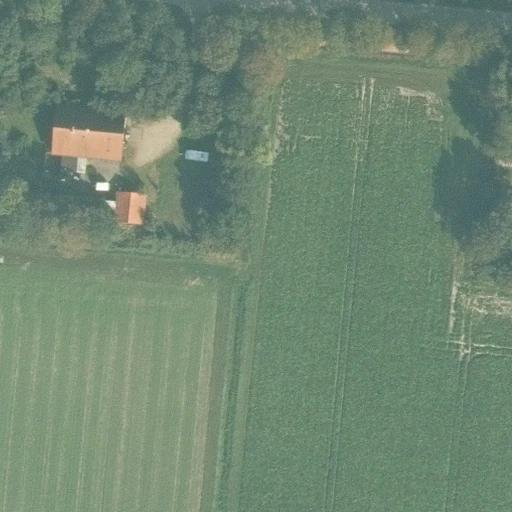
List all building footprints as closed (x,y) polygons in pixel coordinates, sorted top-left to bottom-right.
[(80,159),(123,163),(127,114),(59,108),(54,157),(64,158),(63,174),(78,175),(80,159)] [(15,168),(9,165),(5,173),(12,176),(15,168)] [(118,194),(116,224),(142,226),(145,197),(118,194)] [(49,196),(38,195),(37,202),(48,203),(49,196)] [(56,198),(55,221),(104,225),(106,201),(105,201),(56,198)]
